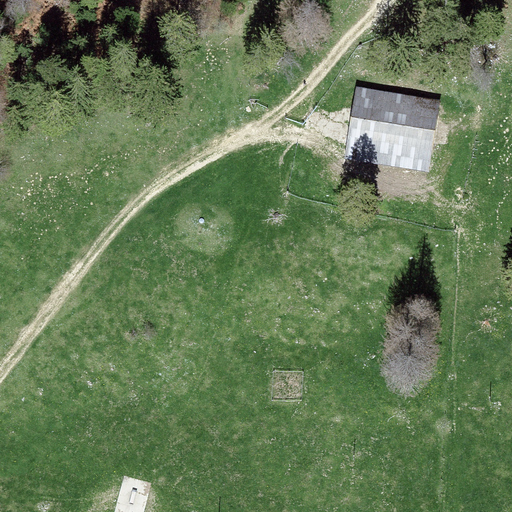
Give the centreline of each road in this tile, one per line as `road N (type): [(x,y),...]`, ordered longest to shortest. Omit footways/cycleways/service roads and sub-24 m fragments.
road 1 (track): [(0,376),(120,217),(171,174),(285,102)]
road 2 (track): [(383,0),(285,102)]
